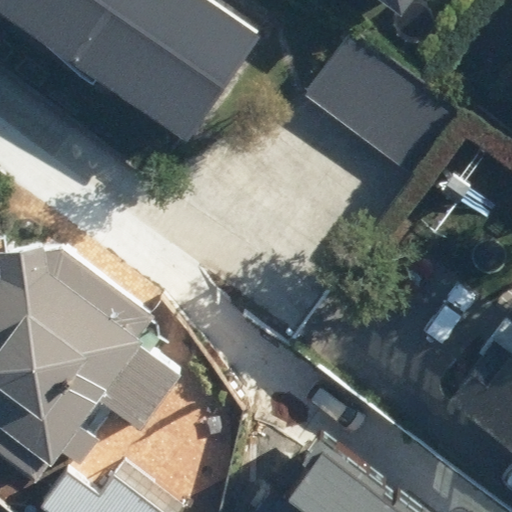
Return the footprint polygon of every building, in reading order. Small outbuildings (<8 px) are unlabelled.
[(218,0),(0,0),(0,11),(187,141),(263,31),(218,0)] [(383,0),(398,11),(405,0),(383,0)] [(356,28),(308,92),(420,178),(469,114),(356,28)] [(0,453),(41,483),(64,451),(78,462),(118,408),(144,427),(184,373),(138,339),(154,318),(9,212),(0,225),(0,453)] [(511,299),(443,391),(511,443),(511,299)] [(386,511),(401,497),(275,414),(215,505),(226,511),(386,511)] [(65,468),(39,501),(53,511),(175,511),(116,465),(95,492),(65,468)]
